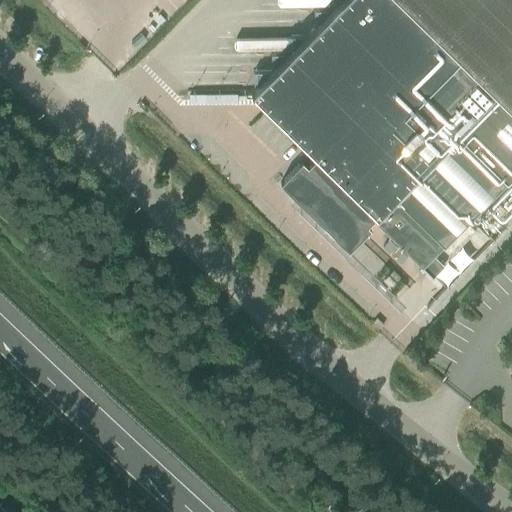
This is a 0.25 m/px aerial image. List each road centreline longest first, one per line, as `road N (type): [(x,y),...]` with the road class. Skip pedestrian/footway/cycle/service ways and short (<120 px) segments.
road 1 (unclassified): [(501,511),(342,384),(0,55)]
road 2 (motorway): [(189,511),(0,332)]
